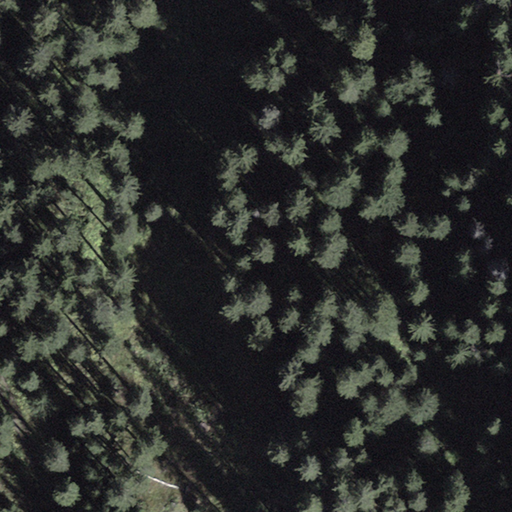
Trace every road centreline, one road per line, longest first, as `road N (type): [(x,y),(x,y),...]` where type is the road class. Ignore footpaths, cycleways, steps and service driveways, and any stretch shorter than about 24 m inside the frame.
road 1 (track): [(176,0),(195,144),(172,243),(185,358)]
road 2 (track): [(0,376),(56,511)]
